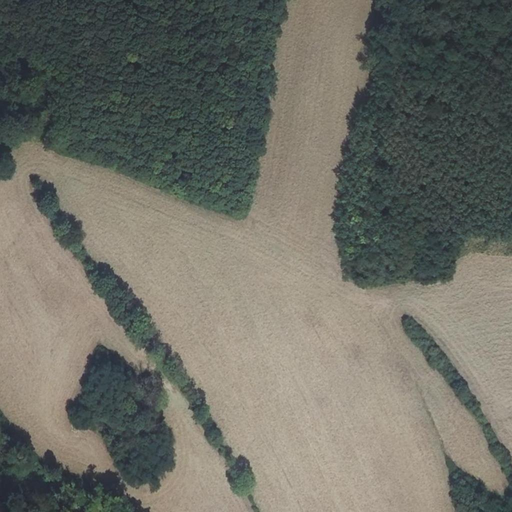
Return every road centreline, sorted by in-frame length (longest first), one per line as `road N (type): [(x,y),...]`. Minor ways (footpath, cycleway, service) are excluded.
road 1 (track): [(374,292),(235,224),(70,160),(31,164),(0,182)]
road 2 (track): [(511,452),(437,342),(374,292)]
road 3 (track): [(511,267),(374,292)]
